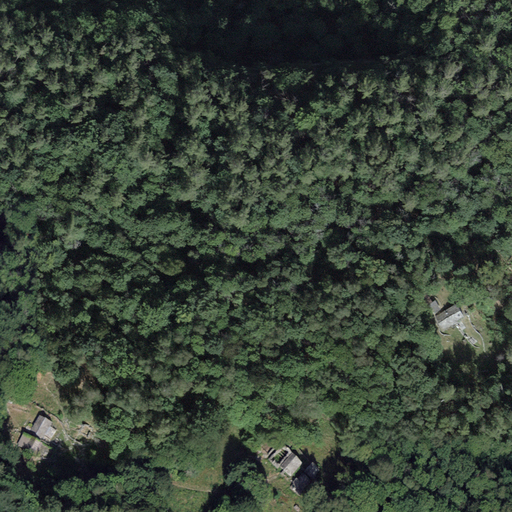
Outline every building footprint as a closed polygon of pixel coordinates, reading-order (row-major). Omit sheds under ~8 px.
[(468,306),(461,299),(442,316),(449,324),(468,306)] [(434,315),(441,313),(438,304),(432,306),(434,315)] [(52,423),(41,416),(30,433),(42,440),(45,435),(51,439),(56,430),(50,427),(52,423)] [(42,446),(22,434),(16,443),(36,455),(42,446)] [(302,465),(292,455),(280,467),(291,477),(302,465)] [(319,473),(311,465),(305,472),(312,479),(319,473)] [(310,481),(302,474),(290,488),(298,495),(310,481)]
